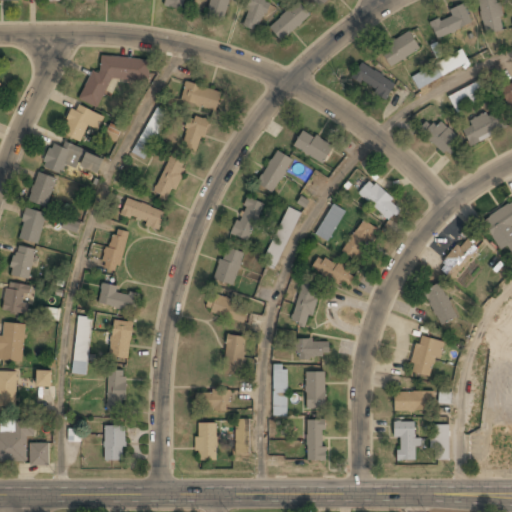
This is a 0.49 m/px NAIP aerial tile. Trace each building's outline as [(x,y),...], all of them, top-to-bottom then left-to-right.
[(165,0),(164,6),(182,11),(185,0),(165,0)] [(229,0),(210,0),(206,17),(224,21),(229,0)] [(258,31),(271,1),(268,0),(251,0),(241,24),(258,31)] [(311,0),(319,8),(327,0),(311,0)] [(504,31),(498,0),(479,0),(485,34),(504,31)] [(310,13),(296,1),(270,30),(284,43),(310,13)] [(450,15),(430,24),(437,40),(473,24),(464,5),(449,11),(450,15)] [(420,50),(411,33),(380,49),(389,67),(420,50)] [(417,88),(469,64),(463,51),(411,75),(417,88)] [(92,71),(80,98),(80,100),(99,108),(112,78),(148,82),(151,63),(146,60),(102,55),(101,67),(98,72),(92,71)] [(395,84),(363,63),(352,78),(385,99),(395,84)] [(490,96),(482,80),(449,97),(457,112),(490,96)] [(180,101),(217,111),(223,92),(186,82),(180,101)] [(511,115),(511,83),(501,88),(511,115)] [(99,131),(105,116),(73,104),(61,134),(82,142),(87,127),(99,131)] [(131,152),(144,159),(170,114),(157,107),(131,152)] [(470,146),(506,130),(498,111),(462,127),(470,146)] [(210,123),(192,115),(178,147),(196,155),(210,123)] [(423,122),(420,142),(454,148),(457,129),(423,122)] [(105,136),(115,142),(121,131),(110,125),(105,136)] [(324,165),(334,147),(303,130),(293,148),(324,165)] [(63,177),(78,148),(66,142),(63,147),(54,142),(42,165),(63,177)] [(257,183),(273,193),(293,161),(277,151),(257,183)] [(80,166),(97,175),(104,161),(87,152),(80,166)] [(187,167),(170,158),(152,193),(169,201),(187,167)] [(57,179),(39,172),(28,201),(47,208),(57,179)] [(353,187),(390,220),(401,208),(364,175),(353,187)] [(264,203),(246,196),(231,234),(249,241),(264,203)] [(159,229),(165,212),(126,199),(120,216),(159,229)] [(345,212),(333,205),(316,234),(328,241),(345,212)] [(498,251),(511,245),(511,247),(511,205),(484,217),(498,251)] [(261,263),(274,270),(302,214),(289,207),(261,263)] [(18,239),(39,245),(47,213),(26,208),(18,239)] [(76,233),(80,223),(66,217),(61,227),(76,233)] [(361,263),(377,229),(360,220),(344,255),(361,263)] [(129,233),(113,229),(102,268),(118,273),(129,233)] [(440,270),(454,281),(480,249),(465,238),(440,270)] [(213,280),(233,287),(245,252),(225,246),(213,280)] [(33,278),(34,249),(14,248),(13,278),(33,278)] [(347,289),(355,275),(320,255),(312,269),(347,289)] [(22,317),(33,290),(12,281),(1,308),(22,317)] [(99,307),(136,310),(138,294),(118,292),(119,286),(101,284),(99,307)] [(305,327),(322,291),(306,284),(288,319),(305,327)] [(423,293),(441,326),(457,317),(439,284),(423,293)] [(245,322),(249,304),(209,295),(205,313),(245,322)] [(511,305),(502,314),(502,322),(491,332),(491,349),(511,349),(511,305)] [(72,373),(86,375),(92,317),(78,315),(72,373)] [(109,357),(129,359),(133,322),(113,320),(109,357)] [(26,325),(1,322),(0,331),(0,360),(22,363),(26,325)] [(245,337),(227,335),(222,374),(241,376),(245,337)] [(410,372),(433,377),(442,341),(419,336),(410,372)] [(295,359),(330,359),(330,341),(295,341),(295,359)] [(287,415),(288,366),(273,366),(272,415),(287,415)] [(125,411),(125,370),(107,370),(107,411),(125,411)] [(0,372),(0,408),(17,408),(17,372),(0,372)] [(51,388),(51,372),(37,372),(37,388),(51,388)] [(306,372),(306,409),(325,409),(325,372),(306,372)] [(198,411),(230,411),(230,393),(198,393),(198,411)] [(394,393),(394,411),(433,411),(433,393),(394,393)] [(449,394),(441,394),(441,403),(449,403),(449,394)] [(249,454),(249,420),(235,420),(235,454),(249,454)] [(325,460),(325,420),(308,420),(308,460),(325,460)] [(1,432),(0,432),(0,463),(26,463),(27,437),(34,437),(34,422),(1,421),(1,432)] [(416,422),(394,422),(394,439),(397,439),(397,461),(416,461),(416,422)] [(217,424),(196,424),(196,461),(217,461),(217,424)] [(432,460),(449,460),(449,425),(432,425),(432,460)] [(124,461),(124,426),(105,426),(105,461),(124,461)] [(511,429),(492,429),(492,447),(511,447),(511,429)] [(48,445),(31,445),(31,464),(48,464),(48,445)]
